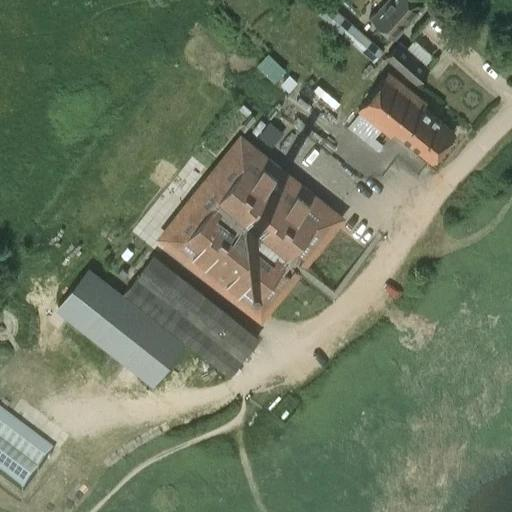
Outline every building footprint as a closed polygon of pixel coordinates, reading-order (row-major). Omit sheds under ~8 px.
[(415,0),(386,0),(371,17),(393,36),(421,5),(415,0)] [(355,27),(336,11),(329,20),(347,36),(355,27)] [(370,40),(362,49),(374,60),(382,51),(370,40)] [(429,67),(407,47),(399,40),(384,57),(415,84),(429,67)] [(274,80),(284,67),(267,52),(256,64),(274,80)] [(388,72),(358,109),(389,133),(393,129),(430,159),(453,131),(415,101),(419,96),(388,72)] [(289,75),(281,85),(289,91),(297,82),(289,75)] [(270,123),(259,136),(271,146),(282,132),(270,123)] [(254,303),(293,254),(326,212),(242,146),(170,235),(254,303)] [(257,336),(153,255),(124,292),(228,374),(257,336)] [(127,272),(121,267),(118,272),(124,277),(127,272)] [(153,382),(182,344),(86,269),(57,306),(153,382)] [(0,417),(0,476),(22,493),(51,455),(0,417)]
